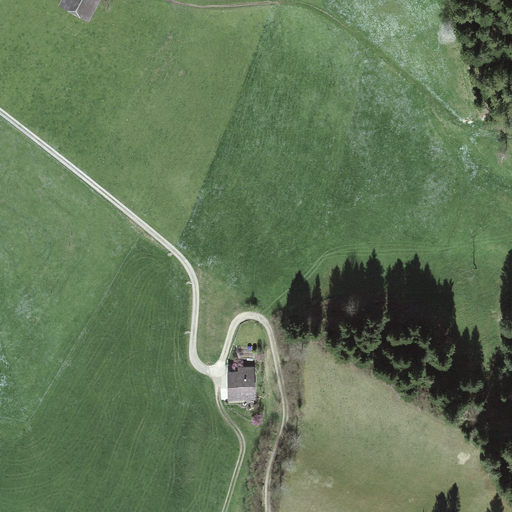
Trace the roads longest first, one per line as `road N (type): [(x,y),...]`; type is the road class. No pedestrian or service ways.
road 1 (track): [(0,111),(186,264),(195,282),(197,364),(217,367),(237,319),(265,323),(285,407),(266,511)]
road 2 (track): [(212,370),(219,405),(242,445),(224,511)]
